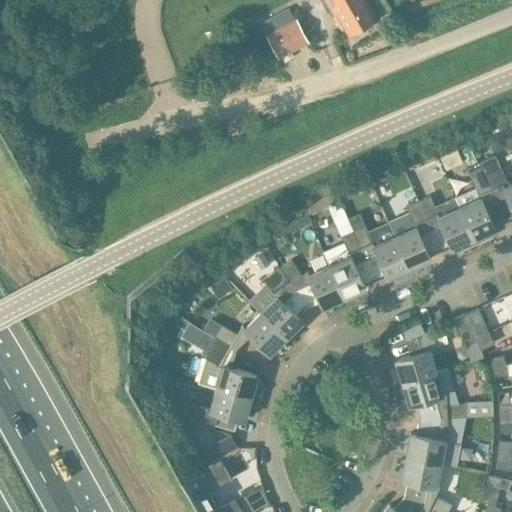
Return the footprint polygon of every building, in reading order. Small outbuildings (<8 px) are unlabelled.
[(325,0),(333,14),(336,13),(348,35),(377,19),(366,0),(325,0)] [(279,58),(308,43),(296,18),(295,19),(289,7),(260,22),(279,58)] [(502,130),(488,133),(492,148),(506,144),(502,130)] [(457,150),(439,158),(444,171),(462,163),(457,150)] [(495,153),(478,160),(479,164),(495,200),(506,195),(511,207),(511,183),(510,184),(495,153)] [(474,186),(454,195),(459,206),(475,241),(493,233),(492,231),(495,229),(493,224),(484,205),(495,200),(479,164),(467,169),(474,186)] [(430,195),(418,201),(430,229),(441,224),(450,243),(452,249),(455,247),(456,249),(475,241),(459,206),(439,215),(430,195)] [(414,226),(394,235),(409,268),(430,258),(428,253),(419,234),(430,229),(418,201),(405,206),(414,226)] [(341,204),(329,209),(341,235),(352,230),(341,204)] [(365,224),(352,230),(365,258),(376,253),(385,272),(387,278),(409,268),(394,235),(387,220),(367,229),(365,224)] [(342,240),(321,249),(328,265),(329,264),(344,297),(365,288),(363,282),(354,263),(365,258),(352,230),(341,235),(340,235),(342,240)] [(291,259),(280,266),(295,289),(311,282),(319,300),(322,307),(344,297),(329,264),(328,265),(309,273),(307,270),(302,274),(291,259)] [(276,296),(260,312),(286,337),(303,320),(297,315),(283,301),(295,289),(280,266),(262,278),(274,293),(276,296)] [(224,278),(211,287),(218,297),(231,288),(224,278)] [(478,308),(465,313),(476,336),(488,331),(478,308)] [(220,323),(213,335),(236,348),(250,335),(269,354),(286,337),(260,312),(245,327),(241,324),(236,333),(220,323)] [(465,313),(453,319),(465,347),(477,341),(478,341),(476,336),(465,313)] [(409,355),(395,359),(402,382),(436,372),(430,350),(437,348),(431,329),(431,328),(424,331),(404,340),(409,355)] [(493,343),(490,336),(488,331),(476,336),(478,341),(477,341),(480,348),(493,343)] [(204,356),(196,381),(216,387),(251,397),(257,374),(231,367),(236,348),(213,335),(205,349),(202,355),(204,356)] [(490,359),(492,369),(506,366),(504,356),(490,359)] [(506,366),(492,369),(495,379),(509,375),(506,366)] [(436,372),(402,382),(409,405),(435,397),(441,417),(447,417),(466,416),(465,402),(457,403),(447,368),(436,372)] [(189,402),(185,416),(215,424),(218,412),(238,418),(244,420),(251,397),(216,387),(210,408),(189,402)] [(511,390),(498,393),(499,405),(499,415),(511,414),(511,390)] [(511,414),(499,415),(500,431),(511,431),(511,414)] [(410,432),(405,455),(441,462),(456,466),(461,444),(448,441),(447,417),(441,417),(436,438),(410,432)] [(511,442),(499,441),(498,451),(511,452),(511,442)] [(511,456),(511,452),(498,451),(497,461),(511,463),(511,456)] [(405,455),(401,479),(427,484),(423,505),(438,511),(447,511),(452,503),(435,495),(440,485),(436,484),(441,462),(405,455)] [(179,483),(195,511),(213,511),(216,511),(207,494),(231,480),(223,467),(219,460),(179,483)] [(489,475),(486,485),(500,489),(503,479),(489,475)] [(500,489),(486,485),(484,495),(498,499),(500,489)] [(234,501),(216,511),(213,511),(241,511),(239,508),(238,508),(234,501)] [(488,502),(484,511),(499,511),(502,508),(488,502)]
